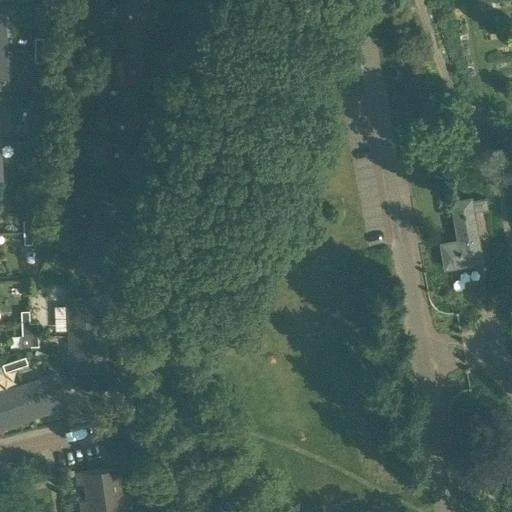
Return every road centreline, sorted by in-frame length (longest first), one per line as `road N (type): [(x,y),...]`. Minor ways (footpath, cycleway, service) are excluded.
road 1 (unclassified): [(442,511),(356,0)]
road 2 (residential): [(193,424),(171,357),(171,286),(272,0)]
road 3 (residential): [(0,456),(81,435),(193,424)]
